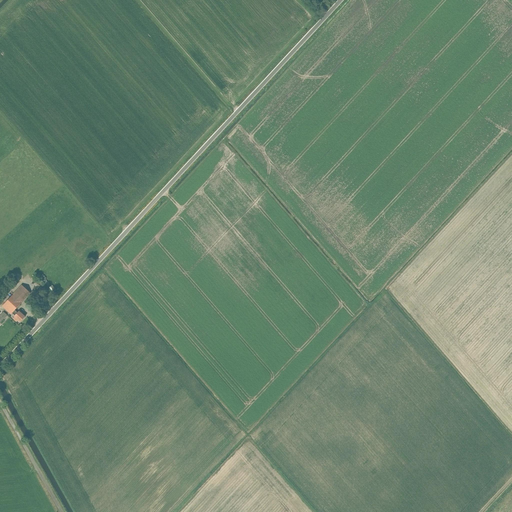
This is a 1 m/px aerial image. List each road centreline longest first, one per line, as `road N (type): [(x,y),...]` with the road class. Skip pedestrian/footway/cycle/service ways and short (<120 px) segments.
road 1 (unclassified): [(0,365),(341,0)]
road 2 (unclassified): [(61,511),(0,401)]
